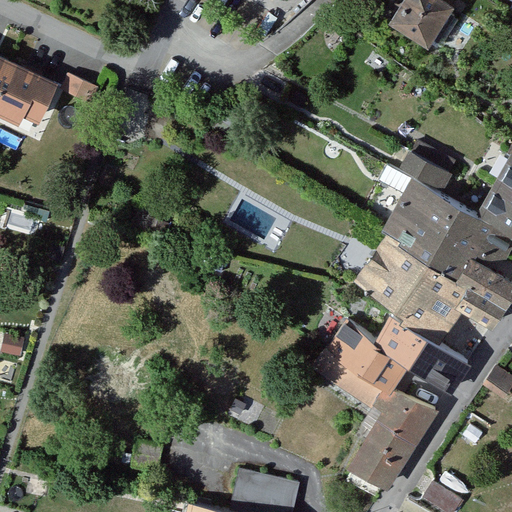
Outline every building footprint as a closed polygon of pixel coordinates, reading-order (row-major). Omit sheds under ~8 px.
[(447,0),(397,0),(391,10),(427,33),(447,0)] [(40,117),(58,78),(0,51),(0,111),(17,120),(22,109),(40,117)] [(511,150),(508,148),(479,215),(413,176),(352,283),(362,293),(306,371),(371,406),(336,483),(381,500),(437,408),(505,310),(511,293),(511,150)] [(425,492),(454,509),(464,492),(435,475),(425,492)] [(243,511),(188,496),(184,511),(243,511)]
